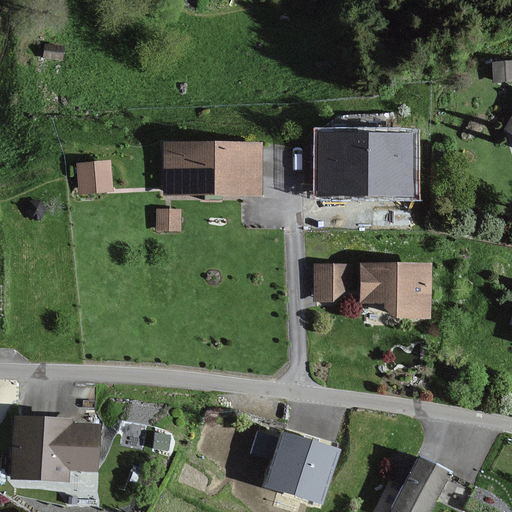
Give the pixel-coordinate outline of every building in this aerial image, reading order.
[(511,62),(494,63),(495,84),(511,83),(511,62)] [(414,194),(414,133),(318,132),(318,194),(414,194)] [(262,144),(165,142),(164,192),(262,194),(262,144)] [(110,163),(74,165),(76,196),(112,194),(110,163)] [(178,208),(154,209),(154,230),(178,230),(178,208)] [(431,264),(360,264),(359,305),(386,305),(386,321),(430,321),(431,264)] [(314,299),(334,299),(350,288),(350,266),(315,265),(314,299)] [(66,422),(11,422),(11,482),(61,482),(61,471),(93,472),(93,431),(66,431),(66,422)] [(268,453),(274,432),(257,427),(251,448),(268,453)] [(340,453),(285,433),(266,485),(321,505),(340,453)] [(429,511),(449,475),(417,459),(389,511),(429,511)]
